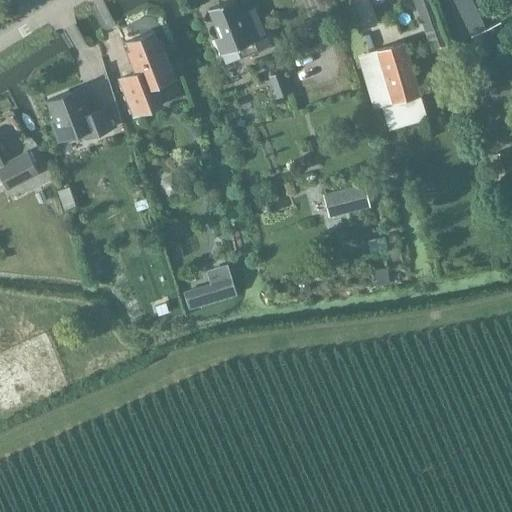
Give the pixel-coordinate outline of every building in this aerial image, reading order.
[(239,14),(233,0),(229,0),(208,9),(219,36),(214,37),(221,54),(236,48),(240,57),(269,45),(257,15),(254,12),(250,11),(246,11),(239,14)] [(445,42),(438,22),(430,0),(415,0),(433,46),(445,42)] [(455,0),(488,69),(480,74),(497,109),(511,102),(511,42),(492,0),(455,0)] [(136,72),(119,78),(133,115),(161,104),(153,85),(174,77),(159,38),(156,39),(153,31),(127,40),(131,49),(127,50),(136,72)] [(404,41),(377,49),(382,69),(372,72),(389,129),(427,118),(420,94),(419,95),(404,41)] [(68,91),(48,99),(55,117),(50,119),(59,140),(83,131),(85,138),(111,127),(103,107),(91,111),(81,88),(69,92),(68,91)] [(492,174),(511,168),(511,153),(511,151),(508,151),(504,137),(487,142),(491,158),(488,159),(492,174)] [(0,172),(7,187),(37,172),(27,152),(4,165),(0,157),(0,172)] [(70,184),(57,188),(64,207),(77,203),(70,184)] [(370,205),(364,185),(324,196),(329,217),(370,205)]
